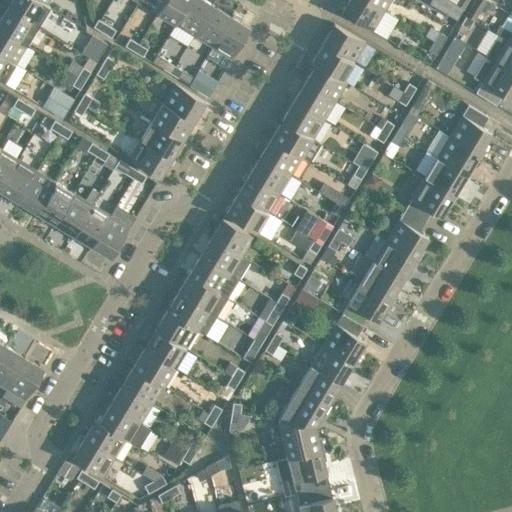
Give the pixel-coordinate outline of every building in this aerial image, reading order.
[(50,6),(46,4),(45,4),(38,0),(11,0),(8,7),(38,25),(50,6)] [(138,0),(138,1),(157,12),(164,0),(138,0)] [(164,0),(157,12),(175,23),(189,0),(164,0)] [(206,0),(189,0),(175,23),(194,35),(212,4),(206,0)] [(348,0),(342,11),(372,29),(384,10),(367,0),(348,0)] [(367,0),(384,10),(390,0),(367,0)] [(458,0),(456,3),(464,8),(468,0),(458,0)] [(475,0),(467,14),(475,19),(486,0),(475,0)] [(451,12),(458,17),(464,8),(456,3),(451,12)] [(212,4),(194,35),(212,46),(231,15),(212,4)] [(0,19),(0,27),(27,44),(38,25),(8,7),(0,19)] [(461,24),(469,29),(475,19),(467,14),(461,24)] [(232,57),(250,27),(231,15),(212,46),(232,57)] [(98,18),(93,26),(102,31),(107,23),(98,18)] [(511,28),(501,22),(496,32),(499,34),(511,41),(511,28)] [(111,37),(116,29),(107,23),(102,31),(111,37)] [(365,41),(335,23),(323,42),(354,61),(365,41)] [(0,53),(16,63),(27,44),(0,27),(0,53)] [(447,36),(439,32),(434,41),(442,45),(447,36)] [(92,34),(87,43),(95,47),(100,38),(92,34)] [(511,41),(499,34),(487,54),(511,69),(511,41)] [(466,44),(454,36),(435,67),(447,74),(466,44)] [(130,37),(125,45),(134,50),(139,43),(130,37)] [(100,38),(95,47),(102,52),(108,43),(100,38)] [(428,50),(436,54),(442,45),(434,41),(428,50)] [(311,62),(315,64),(316,63),(342,79),(343,78),(354,61),(323,42),(311,62)] [(87,43),(81,52),(89,56),(95,47),(87,43)] [(143,56),(148,48),(139,43),(134,50),(143,56)] [(89,56),(97,61),(102,52),(95,47),(89,56)] [(0,79),(4,82),(16,63),(0,53),(0,79)] [(171,73),(176,65),(157,54),(153,62),(171,73)] [(511,98),(511,69),(487,54),(474,76),(482,81),(476,92),(496,104),(502,94),(511,99),(511,98)] [(115,60),(107,55),(102,64),(109,69),(115,60)] [(72,59),(66,68),(67,69),(78,75),(83,66),(72,59)] [(347,81),(343,78),(342,79),(316,63),(315,64),(305,82),(335,100),(347,81)] [(96,73),(104,78),(109,69),(102,64),(96,73)] [(190,84),(194,76),(176,65),(171,73),(190,84)] [(91,71),(83,66),(78,75),(85,80),(91,71)] [(67,69),(62,76),(63,85),(69,88),(72,84),(78,75),(67,69)] [(72,84),(80,89),(85,80),(78,75),(72,84)] [(213,88),(194,76),(190,84),(209,96),(213,88)] [(206,101),(175,82),(163,101),(194,120),(206,101)] [(335,100),(305,82),(293,100),(324,119),(335,100)] [(416,87),(409,82),(403,91),(411,96),(416,87)] [(413,104),(420,108),(433,87),(426,82),(413,104)] [(393,85),(388,93),(406,104),(411,96),(403,91),(393,85)] [(63,118),(74,98),(56,87),(44,106),(63,118)] [(92,97),(85,92),(79,101),(87,106),(92,97)] [(18,97),(13,105),(22,110),(27,102),(18,97)] [(92,97),(87,106),(96,111),(101,102),(92,97)] [(324,119),(293,100),(282,119),(313,137),(324,119)] [(74,110),(82,115),(87,106),(79,101),(74,110)] [(194,120),(163,101),(152,120),(183,138),(194,120)] [(31,116),(36,108),(27,102),(22,110),(31,116)] [(485,143),(492,132),(483,126),(489,116),(469,104),(449,135),(481,155),(488,145),(485,143)] [(55,119),(50,127),(59,133),(64,125),(55,119)] [(313,137),(282,119),(271,137),(302,156),(310,161),(321,142),(313,137)] [(394,124),(386,119),(381,128),(389,133),(394,124)] [(183,138),(152,120),(141,138),(172,157),(183,138)] [(409,127),(401,122),(396,131),(404,136),(409,127)] [(68,138),(72,130),(64,125),(59,133),(68,138)] [(375,137),(383,141),(389,133),(381,128),(375,137)] [(391,140),(398,145),(404,136),(396,131),(391,140)] [(473,163),(475,165),(481,155),(449,135),(437,156),(466,174),(473,163)] [(302,156),(271,137),(260,156),(291,174),(302,156)] [(129,158),(160,176),(172,157),(141,138),(129,158)] [(91,142),(87,150),(96,155),(101,147),(91,142)] [(363,142),(352,161),(358,165),(366,170),(372,160),(378,151),(367,144),(363,142)] [(0,147),(0,188),(18,158),(0,147)] [(105,160),(109,153),(101,147),(96,155),(105,160)] [(105,160),(103,163),(113,169),(119,158),(109,153),(105,160)] [(291,174),(260,156),(249,174),(279,193),(291,174)] [(463,186),(460,184),(466,174),(437,156),(425,176),(457,196),(463,186)] [(18,158),(0,188),(0,189),(18,200),(37,169),(18,158)] [(128,164),(124,172),(133,177),(137,170),(128,164)] [(353,174),(361,178),(366,170),(358,165),(353,174)] [(37,169),(18,200),(36,211),(55,181),(37,169)] [(141,183),(146,175),(137,170),(133,177),(141,183)] [(372,172),(366,183),(377,190),(383,178),(372,172)] [(279,193),(249,174),(238,193),(268,211),(279,193)] [(448,204),(451,206),(457,196),(425,176),(405,208),(426,221),(432,210),(441,216),(448,204)] [(55,181),(36,211),(55,222),(74,192),(55,181)] [(74,192),(55,222),(73,234),(92,203),(74,192)] [(226,212),(257,230),(268,211),(238,193),(226,212)] [(350,197),(342,193),(336,202),(344,207),(350,197)] [(331,210),(339,215),(344,207),(336,202),(331,210)] [(92,203),(73,234),(92,245),(110,214),(92,203)] [(111,257),(136,216),(117,204),(110,214),(92,245),(111,257)] [(429,236),(420,231),(426,221),(405,208),(386,240),(418,259),(424,249),(422,247),(429,236)] [(319,216),(308,235),(311,237),(314,239),(322,243),(327,234),(333,225),(319,216)] [(254,235),(223,217),(211,236),(242,255),(254,235)] [(346,231),(338,227),(333,236),(341,240),(346,231)] [(297,228),(291,238),(305,246),(311,237),(308,235),(297,228)] [(346,231),(341,240),(348,245),(354,236),(346,231)] [(250,260),(242,255),(211,236),(200,255),(239,278),(250,260)] [(328,245),(336,249),(341,240),(333,236),(328,245)] [(308,247),(316,252),(322,243),(314,239),(308,247)] [(410,268),(412,269),(418,259),(386,240),(374,260),(403,278),(410,268)] [(239,278),(200,255),(189,273),(228,297),(239,278)] [(400,290),(397,289),(403,278),(374,260),(362,281),(394,300),(400,290)] [(307,268),(299,263),(294,272),(301,277),(307,268)] [(228,297),(189,273),(178,292),(217,315),(228,297)] [(320,279),(310,273),(303,285),(314,291),(320,279)] [(385,309),(387,310),(394,300),(362,281),(343,312),(363,325),(369,314),(378,320),(385,309)] [(303,288),(295,299),(300,303),(308,291),(303,288)] [(217,315),(178,292),(167,310),(197,329),(206,334),(217,315)] [(289,297),(282,292),(276,301),(284,306),(289,297)] [(270,297),(264,306),(271,310),(276,301),(270,297)] [(271,310),(279,314),(284,306),(276,301),(271,310)] [(197,329),(167,310),(155,329),(186,347),(197,329)] [(366,341),(357,335),(363,325),(343,312),(323,344),(355,363),(361,353),(359,352),(366,341)] [(253,325),(247,334),(254,338),(259,329),(253,325)] [(186,347),(155,329),(144,347),(175,366),(186,347)] [(267,334),(259,329),(254,338),(262,342),(267,334)] [(283,336),(276,331),(270,340),(278,345),(283,336)] [(248,347),(256,351),(262,342),(254,338),(248,347)] [(284,348),(278,345),(270,340),(265,349),(278,357),(284,348)] [(347,372),(349,373),(355,363),(323,344),(311,365),(340,382),(347,372)] [(6,345),(0,355),(0,383),(6,387),(25,356),(6,345)] [(175,366),(144,347),(133,366),(163,385),(175,366)] [(26,398),(44,368),(25,356),(6,387),(26,398)] [(229,361),(224,370),(232,375),(237,366),(229,361)] [(337,394),(334,393),(340,382),(311,365),(299,385),(331,404),(337,394)] [(163,385),(133,366),(122,385),(152,403),(163,385)] [(245,370),(237,366),(232,375),(239,379),(245,370)] [(226,384),(234,388),(239,379),(232,375),(226,384)] [(152,403),(122,385),(110,403),(141,422),(152,403)] [(322,413),(324,415),(331,404),(299,385),(278,419),(315,424),(322,413)] [(242,403),(233,401),(231,412),(240,413),(242,403)] [(125,438),(139,447),(150,427),(141,422),(110,403),(100,421),(99,422),(126,438),(125,438)] [(222,408),(214,403),(209,412),(217,417),(222,408)] [(204,421),(211,426),(217,417),(209,412),(204,421)] [(247,414),(240,413),(231,412),(229,428),(242,426),(247,420),(247,414)] [(0,414),(0,440),(12,421),(0,414)] [(100,421),(96,418),(84,437),(114,456),(125,438),(126,438),(99,422),(100,421)] [(318,437),(315,424),(278,419),(288,457),(324,448),(321,436),(318,437)] [(72,457),(103,475),(114,456),(84,437),(72,457)] [(200,445),(192,440),(187,449),(194,454),(200,445)] [(324,448),(288,457),(296,492),(330,484),(324,460),(327,459),(324,448)] [(181,458),(189,463),(194,454),(187,449),(181,458)] [(78,467),(65,459),(58,471),(71,479),(78,467)] [(220,469),(215,461),(206,466),(211,474),(220,469)] [(197,471),(202,479),(211,474),(206,466),(197,471)] [(81,469),(77,477),(85,482),(90,475),(81,469)] [(167,482),(162,474),(153,479),(158,487),(167,482)] [(94,488),(99,480),(90,475),(85,482),(94,488)] [(144,484),(148,492),(158,487),(153,479),(144,484)] [(180,491),(176,483),(167,489),(171,497),(180,491)] [(330,484),(296,492),(301,511),(339,511),(339,508),(336,509),(330,484)] [(112,488),(107,496),(116,502),(121,494),(112,488)] [(158,494),(162,502),(171,497),(167,489),(158,494)] [(242,511),(240,500),(218,505),(219,511),(242,511)]
